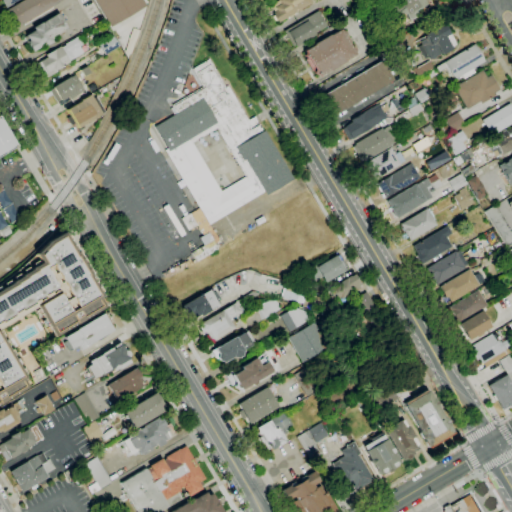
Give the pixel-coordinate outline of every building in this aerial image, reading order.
[(15,27),(5,10),(21,0),(60,0),(61,2),(24,24),(23,23),(15,27)] [(110,27),(94,0),(141,0),(145,6),(110,27)] [(277,22),(276,21),(274,22),(270,16),(272,15),(271,13),(273,12),(270,7),(273,5),(272,3),(276,0),(308,0),(310,3),(292,13),(293,15),(288,18),(288,16),(277,22)] [(408,21),(403,14),(397,13),(395,15),(387,1),(388,0),(431,0),(425,4),(414,11),(417,16),(408,21)] [(293,47),(283,31),(317,11),(326,26),(314,33),(315,35),(293,47)] [(32,52),(26,42),(28,41),(25,36),(33,30),(32,28),(40,22),(41,23),(57,13),(66,28),(59,32),(60,35),(51,40),(52,42),(42,48),(41,46),(32,52)] [(429,60),(427,56),(424,58),(417,46),(420,44),(419,42),(425,38),(424,35),(443,24),(448,34),(449,33),(455,44),(450,47),(451,49),(441,55),(440,53),(429,60)] [(317,75),(315,75),(313,72),(314,70),(307,58),(305,58),(303,55),(304,53),(303,51),(314,45),(313,44),(329,35),(330,35),(340,29),(341,31),(343,31),(345,34),(344,36),(346,39),(347,38),(350,44),(349,45),(351,48),(353,48),(355,51),(354,52),(355,54),(345,61),(329,71),(329,70),(318,76),(317,75)] [(44,78),(36,64),(39,62),(39,61),(46,57),(44,55),(59,46),(60,47),(64,45),(64,44),(78,36),(83,44),(79,47),(83,53),(68,61),(69,62),(63,66),(63,65),(55,70),(56,72),(44,78)] [(97,44),(103,54),(117,46),(111,36),(97,44)] [(453,80),(446,68),(438,73),(435,67),(473,44),(484,62),(472,69),(474,73),(463,79),(461,75),(453,80)] [(195,262),(189,253),(202,245),(198,238),(202,235),(189,213),(199,208),(164,150),(167,149),(154,127),(174,115),(170,108),(173,107),(172,105),(203,86),(193,69),(209,59),(226,87),(228,86),(248,121),(255,117),(259,123),(250,128),(251,129),(259,125),(263,130),(293,179),(265,195),(263,192),(208,225),(211,230),(212,230),(218,241),(214,244),(217,249),(195,262)] [(334,115),(322,96),(381,60),(393,80),(334,115)] [(417,78),(412,69),(428,60),(433,69),(417,78)] [(83,76),(79,70),(85,66),(89,72),(83,76)] [(433,69),(436,74),(429,78),(426,73),(433,69)] [(466,109),(453,87),(481,70),(486,77),(490,75),(499,89),(493,93),(495,95),(480,104),(479,102),(466,109)] [(59,102),(50,87),(67,77),(68,78),(74,75),(83,90),(69,99),(68,96),(59,102)] [(419,104),(413,94),(423,88),(424,89),(425,88),(430,97),(419,104)] [(347,141),(340,130),(344,127),(343,127),(351,122),(349,120),(368,108),(369,109),(376,105),(375,103),(392,92),(399,103),(386,111),(384,112),(385,115),(383,116),(385,118),(377,123),(351,139),(347,141)] [(79,131),(77,128),(66,110),(80,101),(90,94),(92,99),(96,97),(105,112),(83,125),(84,127),(79,131)] [(408,109),(404,102),(413,97),(417,104),(408,109)] [(417,104),(418,103),(422,110),(411,117),(406,110),(408,109),(417,104)] [(511,122),(490,136),(481,120),(509,103),(511,108),(511,122)] [(451,132),(443,120),(456,112),(463,124),(451,132)] [(0,154),(0,118),(16,145),(0,154)] [(360,161),(351,147),(354,145),(353,144),(380,129),(381,130),(388,126),(396,141),(390,145),(363,161),(362,160),(360,161)] [(511,148),(502,155),(492,139),(511,126),(511,148)] [(374,180),(364,163),(389,148),(399,165),(374,180)] [(430,171),(425,163),(444,151),(449,159),(430,171)] [(511,183),(509,185),(497,166),(511,156),(511,183)] [(385,198),(376,183),(410,163),(413,168),(415,166),(420,175),(418,176),(419,178),(402,188),(402,187),(396,191),(385,198)] [(460,171),(470,164),(474,171),(464,177),(460,171)] [(466,183),(453,192),(447,181),(460,173),(466,183)] [(396,218),(386,201),(414,184),(415,185),(426,178),(426,179),(434,174),(441,185),(433,190),(434,191),(429,194),(431,197),(396,218)] [(465,181),(474,175),(486,194),(477,200),(465,181)] [(461,210),(452,196),(459,192),(457,191),(463,187),(473,203),(461,210)] [(0,209),(9,223),(19,216),(1,190),(0,190),(0,209)] [(506,249),(483,212),(494,205),(511,233),(511,242),(507,245),(509,247),(506,249)] [(409,241),(399,224),(426,208),(426,210),(428,209),(433,217),(431,218),(436,225),(409,241)] [(420,265),(415,256),(417,254),(412,246),(446,226),(450,234),(444,237),(450,247),(420,265)] [(4,237),(1,231),(8,227),(11,233),(4,237)] [(48,241),(62,232),(75,253),(75,252),(89,276),(88,276),(100,296),(99,297),(104,306),(30,351),(45,376),(0,402),(0,283),(1,283),(2,282),(3,281),(4,281),(5,280),(6,279),(7,278),(8,277),(9,277),(10,276),(11,275),(12,274),(13,273),(14,273),(15,272),(16,271),(17,271),(17,270),(18,269),(19,269),(20,268),(21,267),(22,266),(23,265),(24,264),(25,264),(26,263),(26,262),(27,262),(28,261),(29,260),(30,259),(31,259),(31,258),(32,257),(33,256),(34,256),(35,255),(34,254),(48,241)] [(435,286),(425,269),(434,263),(439,259),(440,260),(454,251),(464,269),(435,286)] [(309,284),(302,272),(306,270),(309,274),(316,270),(314,268),(334,255),(335,256),(338,254),(347,268),(343,270),(344,271),(323,283),(320,277),(309,284)] [(164,278),(162,273),(184,262),(184,261),(187,260),(188,262),(189,265),(186,267),(186,266),(164,278)] [(450,303),(447,297),(445,298),(438,287),(468,269),(478,286),(450,303)] [(335,303),(327,290),(350,276),(351,276),(355,274),(356,277),(357,276),(359,280),(359,281),(360,283),(359,284),(360,285),(358,288),(355,290),(355,291),(348,296),(347,295),(335,303)] [(294,303),(282,298),(285,291),(283,290),(286,283),(307,290),(302,303),(294,300),(294,303)] [(193,318),(190,313),(184,316),(179,307),(200,294),(201,295),(211,289),(214,293),(215,292),(220,300),(218,301),(219,303),(216,304),(217,306),(209,310),(210,311),(200,317),(199,315),(193,318)] [(457,322),(455,318),(454,318),(451,312),(448,307),(477,290),(486,306),(457,322)] [(240,306),(236,301),(248,294),(252,291),(259,293),(253,298),(240,306)] [(368,319),(367,316),(365,317),(354,299),(365,292),(378,313),(368,319)] [(248,328),(241,316),(254,309),(253,308),(267,301),(275,300),(280,309),(248,328)] [(210,340),(206,332),(205,333),(204,332),(201,333),(197,327),(200,326),(199,324),(222,310),(235,302),(241,312),(228,320),(230,322),(233,321),(235,325),(232,327),(233,328),(213,340),(212,339),(210,340)] [(288,332),(278,317),(294,307),(315,316),(288,332)] [(468,340),(458,324),(480,311),(481,313),(483,311),(486,318),(485,319),(490,327),(482,332),(483,334),(477,337),(476,335),(468,340)] [(80,350),(77,345),(71,349),(70,349),(67,351),(63,343),(66,341),(64,337),(76,330),(75,329),(102,313),(112,330),(85,346),(86,347),(80,350)] [(302,362),(287,338),(313,322),(327,347),(302,362)] [(231,357),(222,363),(221,361),(218,361),(216,358),(215,359),(213,356),(211,357),(209,354),(211,352),(210,351),(214,349),(213,348),(234,336),(235,337),(247,330),(254,343),(242,349),(243,351),(241,352),(240,356),(236,358),(231,357)] [(511,351),(484,368),(482,364),(480,365),(479,362),(476,364),(471,356),(473,355),(469,347),(490,334),(495,342),(497,340),(498,342),(499,341),(500,342),(507,338),(511,346),(511,351)] [(93,378),(86,367),(90,364),(88,361),(92,358),(93,359),(100,354),(118,342),(120,345),(123,350),(127,351),(129,354),(128,357),(128,358),(128,359),(130,363),(119,369),(118,368),(113,371),(112,368),(110,370),(109,369),(93,378)] [(507,355),(511,363),(511,375),(511,374),(507,376),(498,361),(507,355)] [(249,385),(241,390),(241,391),(240,392),(238,388),(235,388),(234,386),(234,384),(235,383),(230,386),(223,375),(229,372),(231,376),(241,370),(240,367),(248,362),(248,361),(254,357),(259,366),(266,362),(272,371),(255,382),(255,384),(252,386),(249,385)] [(116,401),(107,385),(136,368),(141,376),(140,377),(144,385),(116,401)] [(511,405),(510,407),(507,406),(501,410),(487,385),(505,375),(511,387),(511,405)] [(390,386),(399,380),(408,397),(399,402),(397,398),(390,386)] [(397,398),(373,413),(364,398),(388,383),(390,386),(397,398)] [(249,424),(245,417),(242,419),(238,412),(240,410),(237,404),(265,387),(277,407),(249,424)] [(448,425),(452,431),(451,431),(452,433),(427,448),(422,440),(421,440),(416,432),(418,431),(415,426),(403,406),(404,405),(403,404),(424,390),(430,399),(431,398),(436,406),(435,406),(442,417),(443,416),(448,425)] [(88,423),(73,399),(83,392),(98,417),(88,423)] [(133,429),(122,412),(154,392),(165,409),(133,429)] [(42,415),(40,412),(37,414),(35,409),(37,408),(34,402),(44,395),(52,409),(42,415)] [(0,409),(1,411),(10,406),(10,405),(16,402),(20,409),(15,412),(17,415),(14,416),(17,422),(1,432),(0,430),(0,409)] [(284,429),(286,432),(282,435),(285,440),(283,441),(283,442),(270,450),(268,446),(267,447),(265,444),(266,443),(265,441),(263,443),(258,434),(257,435),(255,432),(257,431),(256,430),(255,428),(267,421),(281,413),(281,414),(284,412),(291,425),(284,429)] [(166,432),(169,438),(157,446),(156,444),(150,448),(151,450),(142,456),(140,454),(138,455),(136,451),(130,455),(126,448),(124,450),(120,442),(128,438),(126,435),(130,433),(157,417),(158,419),(160,418),(165,425),(163,426),(167,431),(166,432)] [(403,460),(401,461),(382,431),(399,420),(400,421),(402,419),(407,426),(408,426),(414,436),(413,437),(417,445),(414,447),(415,448),(410,451),(412,454),(411,455),(411,456),(410,457),(409,458),(406,460),(403,460)] [(102,435),(90,442),(81,428),(93,421),(102,435)] [(322,428),(327,436),(315,443),(321,453),(310,461),(296,437),(310,428),(319,423),(322,428)] [(31,436),(34,441),(25,446),(26,448),(10,458),(6,461),(0,452),(0,443),(9,438),(8,437),(9,436),(18,431),(19,432),(25,428),(31,436)] [(377,474),(372,465),(370,464),(368,461),(369,460),(366,454),(365,454),(364,452),(365,451),(362,446),(377,437),(376,435),(381,432),(390,448),(392,448),(393,451),(393,453),(399,462),(396,464),(396,466),(393,468),(390,467),(385,470),(385,472),(382,474),(379,473),(377,474)] [(355,491),(351,484),(344,488),(331,466),(331,465),(337,461),(336,460),(342,456),(339,451),(345,448),(345,446),(353,442),(360,454),(357,455),(372,480),(355,491)] [(157,511),(136,511),(128,498),(126,499),(121,490),(123,489),(119,483),(145,468),(145,469),(149,467),(148,466),(160,458),(163,462),(166,460),(164,457),(178,449),(179,450),(185,446),(204,478),(198,482),(202,489),(188,497),(182,487),(179,489),(180,491),(177,492),(181,498),(157,511)] [(21,492),(8,472),(26,462),(26,461),(35,455),(36,456),(41,453),(46,461),(48,459),(54,468),(45,474),(46,477),(21,492)] [(91,494),(87,487),(95,482),(84,465),(95,458),(110,482),(91,494)] [(293,511),(295,510),(290,502),(294,499),(293,498),(287,501),(280,491),(291,484),(292,486),(306,478),(304,476),(312,471),(318,482),(313,485),(314,488),(318,485),(323,493),(325,492),(337,511),(293,511)] [(170,511),(193,499),(205,492),(207,495),(211,493),(222,511),(170,511)] [(442,511),(443,511),(442,508),(448,504),(449,506),(469,494),(479,511),(442,511)]
